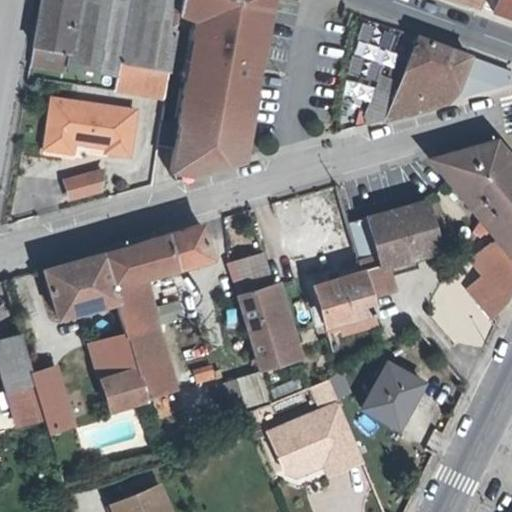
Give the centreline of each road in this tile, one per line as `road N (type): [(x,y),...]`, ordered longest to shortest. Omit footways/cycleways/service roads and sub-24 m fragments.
road 1 (residential): [(288,172),(0,254)]
road 2 (residential): [(288,172),(511,116)]
road 3 (residential): [(288,172),(313,0)]
road 4 (primary): [(511,380),(446,511)]
